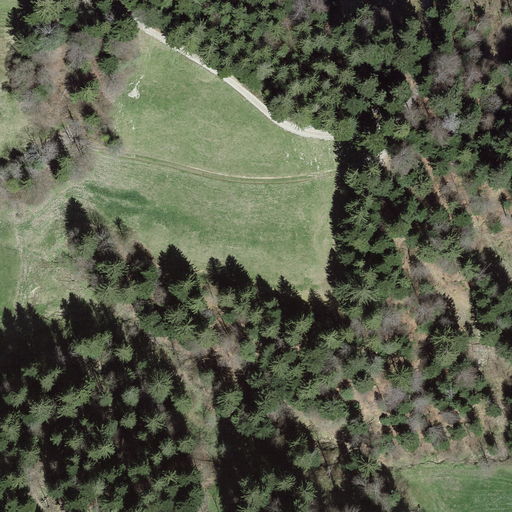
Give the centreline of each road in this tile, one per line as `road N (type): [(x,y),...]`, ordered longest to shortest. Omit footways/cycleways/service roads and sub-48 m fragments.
road 1 (track): [(0,168),(97,150),(235,180),(356,172),(415,126),(424,75)]
road 2 (track): [(427,0),(427,63),(413,95),(370,127),(336,134),(281,121),(208,64),(101,0)]
